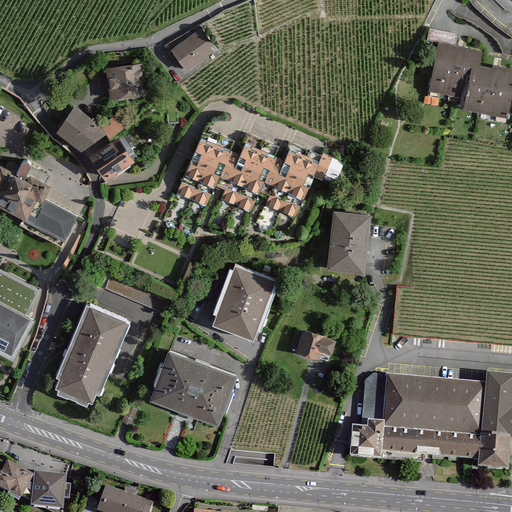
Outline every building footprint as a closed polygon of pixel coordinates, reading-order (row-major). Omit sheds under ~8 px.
[(214,50),(199,31),(175,50),(190,69),(214,50)] [(511,72),(480,66),(482,53),(436,45),(427,93),(461,99),(459,110),(506,118),(511,84),(511,72)] [(102,63),(105,99),(147,96),(144,59),(102,63)] [(101,124),(78,104),(60,124),(84,144),(101,124)] [(118,116),(101,122),(106,136),(123,130),(118,116)] [(237,156),(197,139),(178,185),(250,214),(254,203),(292,218),(307,180),(329,189),(337,169),(319,162),(285,148),(280,161),(242,145),(237,156)] [(129,162),(115,141),(90,157),(104,178),(129,162)] [(47,188),(0,165),(0,214),(60,244),(75,214),(42,198),(47,188)] [(366,215),(331,210),(324,265),(360,270),(366,215)] [(282,284),(238,267),(218,320),(261,337),(282,284)] [(511,297),(413,288),(396,286),(392,332),(511,343),(511,297)] [(0,301),(0,354),(13,362),(36,321),(0,301)] [(128,321),(86,305),(54,389),(95,405),(128,321)] [(334,338),(301,328),(295,349),(328,359),(334,338)] [(236,376),(169,352),(153,397),(221,420),(236,376)] [(363,382),(360,428),(366,428),(366,421),(380,422),(384,373),(375,372),(363,382)] [(511,376),(484,374),(483,382),(384,373),(380,422),(366,421),(366,428),(360,428),(350,426),(347,457),(378,460),(379,453),(425,456),(476,461),(475,469),(507,472),(509,441),(511,440),(511,376)] [(379,453),(378,460),(424,463),(425,456),(379,453)] [(34,475),(5,460),(0,469),(0,488),(7,493),(6,496),(20,503),(23,497),(52,511),(62,511),(63,504),(69,505),(71,485),(67,485),(68,475),(36,472),(34,484),(29,483),(34,475)] [(124,493),(103,486),(95,510),(99,511),(152,511),(155,503),(135,496),(137,491),(126,488),(124,493)]
